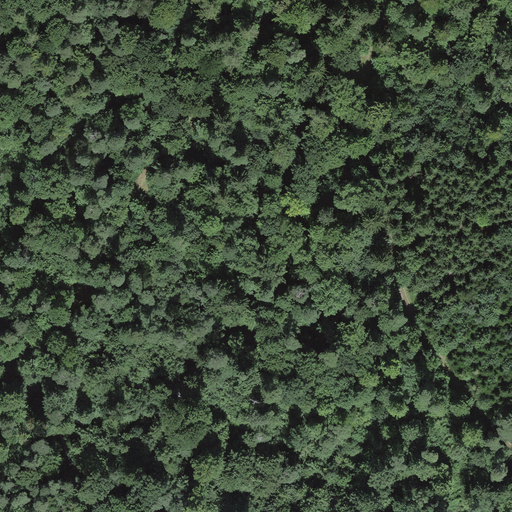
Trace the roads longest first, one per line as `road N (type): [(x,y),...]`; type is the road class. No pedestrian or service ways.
road 1 (track): [(393,0),(357,97),(393,262),(422,329),(511,452)]
road 2 (track): [(290,0),(255,34),(152,176),(93,281),(0,389)]
